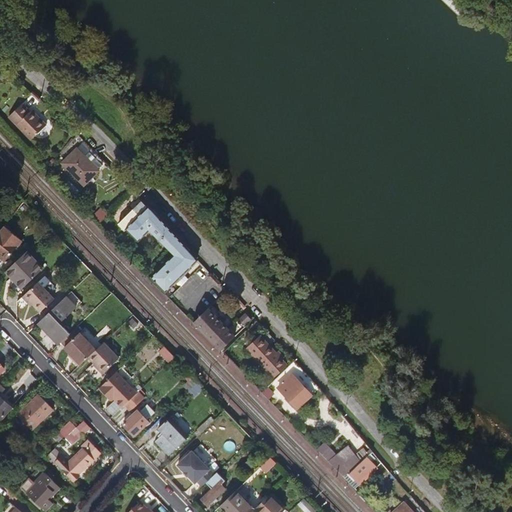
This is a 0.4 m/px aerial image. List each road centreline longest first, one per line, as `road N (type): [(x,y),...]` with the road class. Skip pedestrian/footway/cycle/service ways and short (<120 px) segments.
road 1 (residential): [(450,511),(150,187)]
road 2 (residential): [(8,324),(133,458)]
